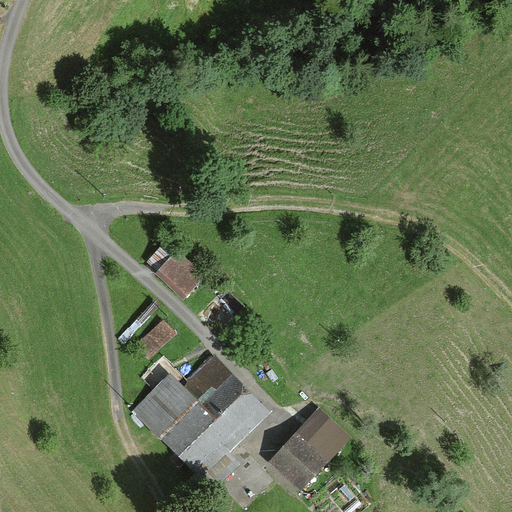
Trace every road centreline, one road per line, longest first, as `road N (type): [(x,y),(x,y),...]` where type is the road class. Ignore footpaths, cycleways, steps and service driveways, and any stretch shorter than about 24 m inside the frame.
road 1 (track): [(169,511),(122,422),(90,227),(106,215),(285,200),(366,211),(431,232),(511,299)]
road 2 (track): [(257,382),(24,167),(1,96),(24,0)]
